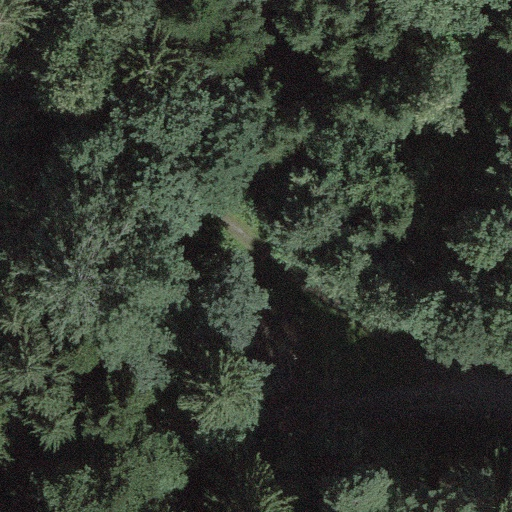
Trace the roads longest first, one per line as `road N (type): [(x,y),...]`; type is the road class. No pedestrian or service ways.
road 1 (track): [(0,65),(243,227),(463,392)]
road 2 (track): [(463,392),(0,446)]
